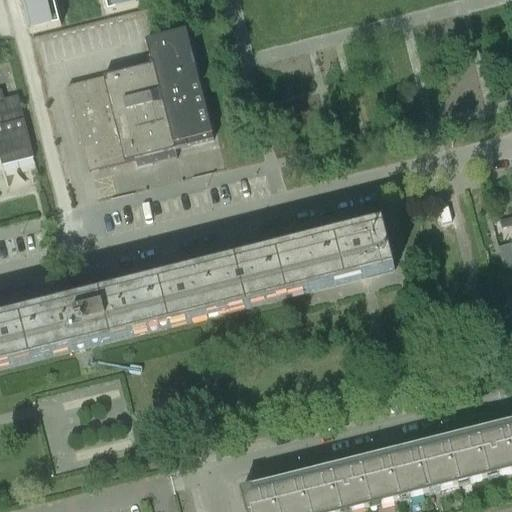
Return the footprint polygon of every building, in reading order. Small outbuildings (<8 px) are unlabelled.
[(21,0),(29,33),(29,35),(61,27),(60,25),(59,25),(53,0),(105,0),(109,13),(108,13),(108,15),(113,14),(130,10),(139,7),(139,6),(137,0),(21,0)] [(214,142),(186,32),(146,42),(152,66),(68,88),(89,174),(135,162),(138,170),(152,166),(150,159),(176,153),(175,152),(214,142)] [(0,159),(2,167),(34,159),(18,97),(4,101),(1,92),(0,91),(0,159)] [(511,200),(511,193),(503,195),(505,203),(511,200)] [(511,226),(511,218),(499,222),(501,229),(511,227),(511,226)] [(0,370),(294,297),(301,295),(395,271),(385,230),(384,231),(382,226),(371,228),(372,234),(284,256),(282,251),(138,287),(138,285),(59,304),(60,306),(0,321),(0,370)] [(511,246),(501,249),(506,270),(511,268),(511,246)] [(417,298),(414,287),(406,289),(409,300),(417,298)] [(511,429),(272,490),(271,485),(270,484),(240,492),(245,511),(360,511),(511,474),(511,429)]
